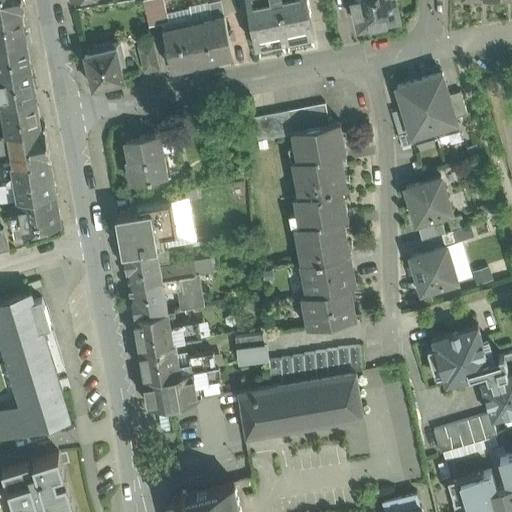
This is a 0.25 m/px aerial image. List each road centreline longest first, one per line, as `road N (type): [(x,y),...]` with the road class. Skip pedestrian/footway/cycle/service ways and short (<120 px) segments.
road 1 (residential): [(70,111),(371,55)]
road 2 (residential): [(391,342),(385,132),(371,55)]
road 3 (residential): [(145,511),(95,243)]
road 4 (residential): [(95,243),(70,111)]
